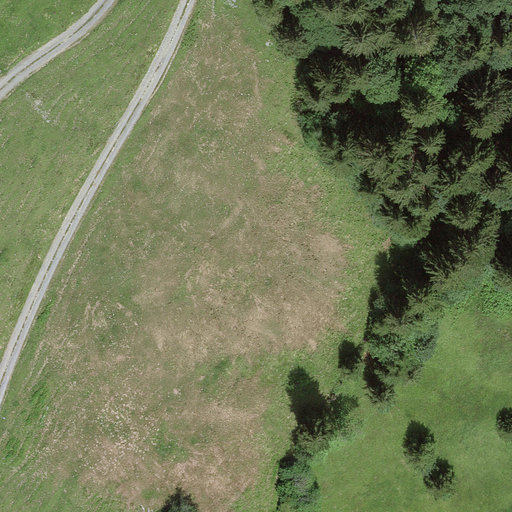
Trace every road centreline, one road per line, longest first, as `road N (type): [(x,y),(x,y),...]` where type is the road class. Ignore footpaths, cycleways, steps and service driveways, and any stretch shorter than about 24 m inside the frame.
road 1 (track): [(0,388),(71,224),(190,0)]
road 2 (track): [(0,91),(107,0)]
